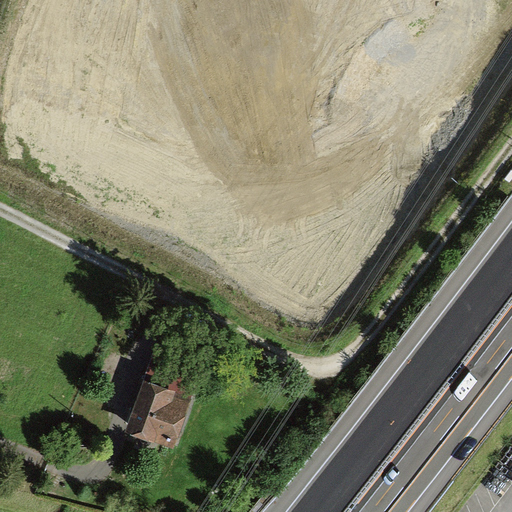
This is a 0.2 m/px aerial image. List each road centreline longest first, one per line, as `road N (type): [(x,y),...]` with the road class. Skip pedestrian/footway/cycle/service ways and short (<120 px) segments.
road 1 (track): [(0,208),(326,368),(352,353),(511,143)]
road 2 (motorway): [(511,261),(315,511)]
road 3 (motorway): [(383,511),(511,347)]
